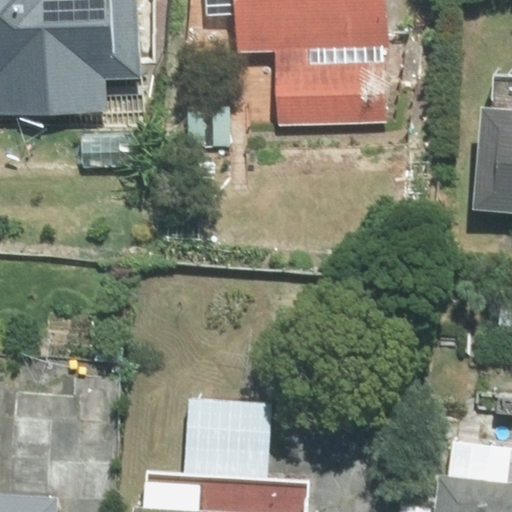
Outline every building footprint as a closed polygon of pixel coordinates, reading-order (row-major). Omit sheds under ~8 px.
[(97,0),(0,0),(0,80),(111,78),(98,28),(97,0)] [(384,0),(225,0),(225,51),(278,51),(278,130),(385,130),(384,0)] [(511,222),(511,121),(467,119),(460,219),(511,222)] [(499,511),(502,482),(419,474),(415,511),(499,511)] [(511,511),(511,482),(502,482),(499,511),(511,511)] [(52,511),(52,502),(0,499),(0,511),(52,511)]
